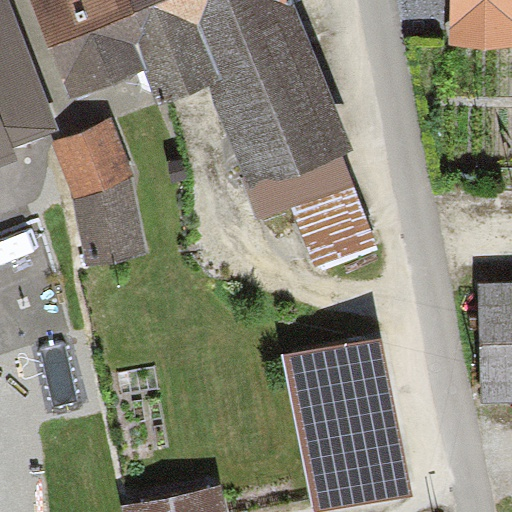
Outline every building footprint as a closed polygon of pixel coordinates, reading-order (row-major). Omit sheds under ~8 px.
[(3,0),(5,4),(50,118),(154,75),(122,0),(3,0)] [(122,0),(154,75),(165,105),(215,86),(264,213),(287,204),(312,267),(374,243),(344,164),(355,156),(291,0),(122,0)] [(511,0),(450,0),(451,49),(511,47),(511,0)] [(0,158),(14,153),(57,136),(50,118),(5,4),(0,5),(0,158)] [(150,255),(135,186),(111,119),(51,141),(74,204),(88,268),(150,255)] [(511,285),(476,286),(478,405),(511,404),(511,285)] [(383,343),(281,358),(304,511),(341,511),(406,502),(383,343)] [(226,511),(223,496),(142,511),(226,511)]
